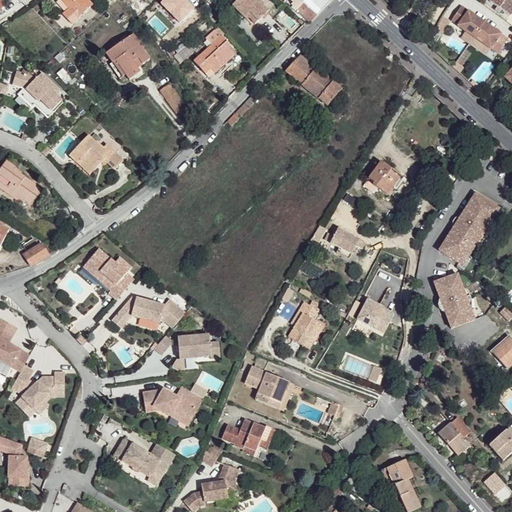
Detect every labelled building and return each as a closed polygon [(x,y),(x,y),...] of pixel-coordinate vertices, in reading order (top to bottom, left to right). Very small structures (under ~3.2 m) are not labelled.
[(61,0),(70,9),(64,15),(73,25),(94,5),(88,0),(61,0)] [(184,0),(166,0),(162,5),(164,6),(179,21),(181,23),(194,10),(184,0)] [(245,18),(247,17),(250,14),(259,22),(270,11),(257,0),(240,0),(233,7),(245,18)] [(318,16),(301,0),(297,0),(294,3),(298,6),(296,9),(311,23),(318,16)] [(301,0),(318,16),(332,0),(301,0)] [(511,0),(486,0),(498,8),(496,11),(499,13),(501,10),(509,16),(511,12),(511,0)] [(164,6),(160,10),(175,25),(179,21),(164,6)] [(474,38),(484,23),(461,7),(451,21),(458,26),(458,27),(474,38)] [(250,14),(247,17),(256,25),(259,22),(250,14)] [(439,22),(426,43),(432,49),(441,34),(443,36),(448,27),(439,22)] [(507,40),(484,23),(474,38),(490,50),(491,48),(497,53),(507,40)] [(196,63),(207,75),(213,69),(216,73),(224,66),(222,64),(234,53),(229,47),(231,45),(223,37),(222,38),(216,32),(207,40),(213,46),(196,63)] [(134,36),(108,54),(114,64),(117,62),(127,76),(130,80),(141,73),(138,69),(134,63),(139,59),(144,65),(152,59),(134,36)] [(185,42),(176,50),(185,61),(194,53),(185,42)] [(302,84),(316,67),(314,66),(319,59),(307,49),(286,72),(302,84)] [(236,55),(234,53),(222,64),(224,66),(236,55)] [(138,69),(144,65),(139,59),(134,63),(138,69)] [(121,80),(127,76),(117,62),(114,64),(111,66),(121,80)] [(320,99),(334,82),(316,67),(302,84),(320,99)] [(213,69),(207,75),(210,79),(216,73),(213,69)] [(37,80),(21,74),(18,86),(27,90),(39,101),(36,105),(50,118),(64,103),(38,79),(37,80)] [(343,90),(334,82),(320,99),(329,107),(334,101),(343,90)] [(179,112),(187,107),(171,84),(161,91),(177,114),(179,112)] [(24,94),(36,105),(39,101),(27,90),(24,94)] [(347,93),(343,90),(334,101),(337,104),(347,93)] [(255,104),(251,100),(238,114),(242,117),(255,104)] [(194,101),(187,107),(179,112),(185,119),(199,110),(194,101)] [(240,120),(235,116),(228,123),(233,127),(240,120)] [(321,134),(323,137),(331,129),(328,126),(321,134)] [(331,129),(323,137),(326,139),(333,132),(331,129)] [(105,161),(109,164),(116,171),(125,161),(108,145),(104,149),(97,143),(97,144),(89,137),(71,156),(79,163),(84,158),(97,169),(103,163),(105,161)] [(91,175),(97,169),(84,158),(79,163),(91,175)] [(7,161),(0,171),(0,180),(9,187),(6,191),(23,204),(26,200),(32,205),(43,190),(16,170),(17,168),(7,161)] [(392,171),(382,163),(370,180),(375,184),(374,186),(379,190),(388,197),(400,179),(391,173),(392,171)] [(9,187),(0,180),(0,187),(6,191),(9,187)] [(375,194),(379,190),(374,186),(375,184),(370,180),(365,187),(375,194)] [(457,264),(493,206),(473,193),(437,252),(457,264)] [(493,206),(457,264),(461,267),(497,208),(493,206)] [(0,248),(9,230),(0,224),(0,248)] [(338,230),(330,244),(339,249),(336,254),(349,260),(356,247),(362,250),(366,244),(338,230)] [(32,266),(50,255),(42,245),(28,252),(25,255),(32,266)] [(100,251),(85,269),(94,276),(99,271),(108,278),(106,280),(115,288),(113,292),(111,294),(118,301),(134,283),(126,277),(133,269),(121,259),(116,265),(100,251)] [(99,271),(94,276),(113,292),(115,288),(106,280),(108,278),(99,271)] [(433,284),(452,330),(475,320),(456,275),(433,284)] [(138,299),(135,298),(122,312),(130,319),(133,317),(161,325),(162,322),(167,323),(174,329),(187,314),(171,301),(166,307),(138,299)] [(380,317),(383,309),(367,301),(357,321),(383,334),(390,322),(380,317)] [(300,310),(316,319),(320,312),(304,303),(300,310)] [(383,309),(380,317),(390,322),(394,314),(383,309)] [(314,322),(316,319),(300,310),(291,325),(295,327),(302,315),(314,322)] [(130,319),(122,312),(113,321),(121,329),(130,319)] [(302,315),(295,327),(289,337),(307,348),(321,325),(314,322),(302,315)] [(19,330),(1,320),(0,322),(0,328),(15,337),(19,330)] [(15,337),(0,328),(0,361),(22,374),(26,367),(32,358),(10,345),(15,337)] [(211,336),(180,339),(181,360),(212,357),(213,360),(222,359),(221,344),(212,344),(211,336)] [(508,369),(511,365),(511,339),(509,337),(492,351),(508,369)] [(436,360),(444,364),(449,353),(442,350),(436,360)] [(36,373),(26,367),(13,390),(26,397),(18,405),(29,417),(51,395),(67,395),(67,374),(57,374),(57,378),(45,379),(38,386),(33,390),(28,387),(36,373)] [(381,370),(374,367),(368,381),(375,384),(381,370)] [(286,392),(290,384),(252,368),(245,385),(259,391),(256,401),(280,411),(287,393),(286,392)] [(38,386),(31,382),(28,387),(33,390),(38,386)] [(294,385),(290,384),(286,392),(287,393),(280,411),(283,412),(294,385)] [(192,421),(198,409),(194,406),(200,397),(185,388),(179,397),(167,390),(164,394),(161,392),(144,392),(143,407),(154,406),(161,410),(171,416),(175,410),(192,421)] [(51,395),(29,417),(31,419),(38,413),(41,416),(51,407),(48,404),(53,398),(67,398),(67,395),(51,395)] [(194,406),(198,409),(204,399),(200,397),(194,406)] [(175,410),(171,416),(188,426),(192,421),(175,410)] [(457,417),(451,423),(464,438),(471,432),(457,417)] [(235,446),(244,450),(246,447),(256,451),(258,447),(266,450),(274,430),(266,427),(265,430),(245,422),(240,432),(228,427),(223,439),(236,445),(235,446)] [(464,438),(451,423),(440,433),(459,455),(470,445),(464,438)] [(511,436),(506,431),(490,445),(504,460),(511,452),(511,436)] [(27,478),(28,457),(20,457),(20,443),(1,436),(0,439),(0,450),(9,454),(9,478),(15,478),(15,487),(30,487),(30,478),(27,478)] [(36,449),(40,450),(43,442),(33,438),(30,447),(36,449)] [(133,445),(125,440),(115,457),(124,462),(133,445)] [(40,450),(45,452),(48,444),(43,442),(40,450)] [(152,456),(133,445),(124,462),(151,478),(154,472),(163,478),(176,456),(158,445),(152,456)] [(222,453),(208,447),(205,454),(202,459),(213,467),(222,453)] [(246,447),(244,450),(244,452),(254,456),(256,451),(246,447)] [(45,452),(36,449),(35,454),(44,457),(45,452)] [(407,511),(409,511),(422,506),(409,480),(414,476),(405,459),(386,469),(407,511)] [(196,495),(186,506),(192,511),(200,511),(204,509),(209,507),(208,504),(231,500),(230,494),(239,492),(237,480),(240,470),(226,465),(221,479),(222,483),(203,487),(205,493),(196,495)] [(163,478),(154,472),(149,481),(158,487),(163,478)] [(495,472),(484,482),(495,495),(506,485),(495,472)] [(356,491),(365,481),(358,473),(348,484),(356,491)]
